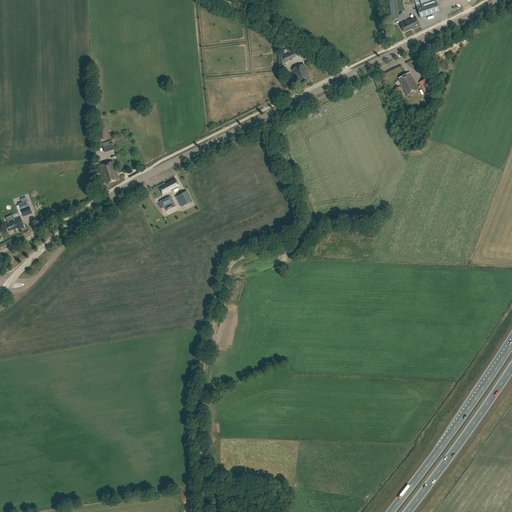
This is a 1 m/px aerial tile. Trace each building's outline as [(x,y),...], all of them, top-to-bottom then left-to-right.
[(395,14),(392,0),(384,0),(387,16),(395,14)] [(420,19),(439,12),(436,2),(440,0),(418,0),(421,7),(416,8),(420,19)] [(420,27),(415,17),(400,25),(404,33),(412,29),(413,30),(420,27)] [(295,56),(292,50),(282,55),(285,61),(295,57),(295,56)] [(312,82),(304,65),(291,71),(295,81),(296,80),(297,82),(300,87),(312,82)] [(418,90),(410,73),(399,79),(402,84),(401,85),(406,96),(418,90)] [(427,78),(418,82),(424,93),(433,88),(427,78)] [(113,150),(111,142),(102,145),(104,153),(113,150)] [(118,181),(113,162),(99,167),(104,183),(106,183),(107,185),(117,182),(117,181),(118,181)] [(179,187),(176,180),(165,185),(164,184),(158,186),(163,196),(170,192),(179,187)] [(192,201),(187,191),(175,197),(180,207),(192,201)] [(173,203),(170,196),(158,202),(161,208),(173,203)] [(22,202),(21,199),(15,201),(18,209),(16,209),(18,217),(29,213),(25,201),(22,202)] [(178,219),(181,218),(181,216),(174,218),(173,215),(169,216),(172,224),(179,221),(178,219)] [(24,228),(20,218),(4,224),(7,233),(16,229),(16,231),(24,228)]
